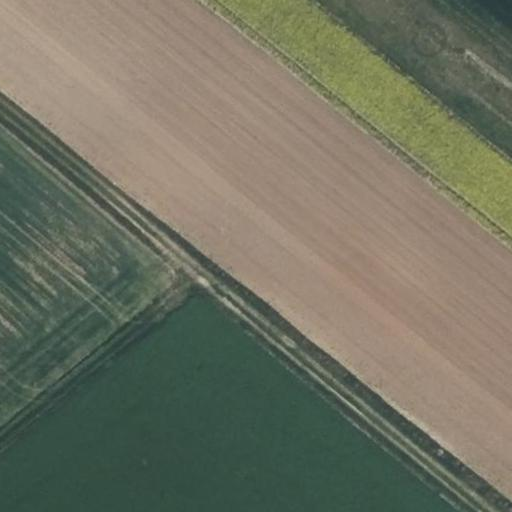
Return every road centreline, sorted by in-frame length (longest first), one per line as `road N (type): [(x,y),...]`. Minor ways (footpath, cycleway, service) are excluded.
road 1 (track): [(496,511),(0,103)]
road 2 (track): [(0,445),(212,278)]
